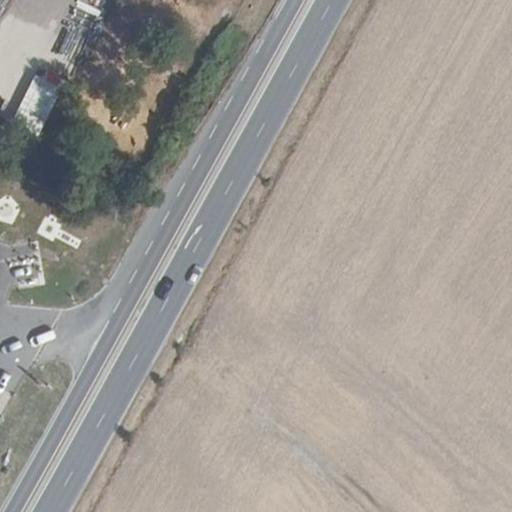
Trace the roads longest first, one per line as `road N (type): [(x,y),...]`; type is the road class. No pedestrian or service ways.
road 1 (primary): [(48,511),(338,0)]
road 2 (primary): [(295,0),(11,511)]
road 3 (track): [(361,511),(156,322)]
